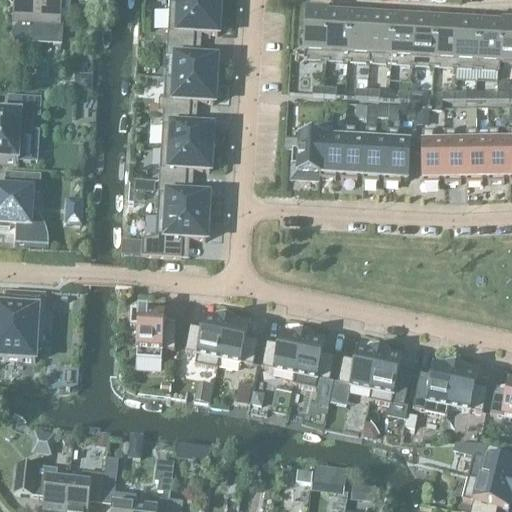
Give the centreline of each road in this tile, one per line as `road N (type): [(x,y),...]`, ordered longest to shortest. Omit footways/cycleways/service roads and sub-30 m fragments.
road 1 (residential): [(241,288),(511,344)]
road 2 (residential): [(240,211),(511,219)]
road 3 (residential): [(0,271),(241,288)]
road 4 (residential): [(240,211),(254,0)]
